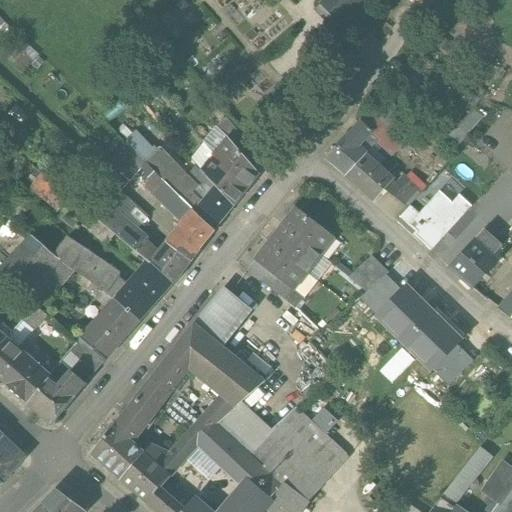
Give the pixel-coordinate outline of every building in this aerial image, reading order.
[(334,32),(364,0),(324,0),(313,11),(334,32)] [(318,70),(337,57),(328,47),(310,59),(318,70)] [(374,111),(362,122),(381,140),(377,145),(392,159),(408,143),(399,134),(410,122),(394,107),(382,119),(374,111)] [(441,149),(452,158),(485,121),(474,112),(441,149)] [(228,138),(240,153),(249,145),(226,119),(216,127),(227,140),(228,138)] [(362,122),(327,159),(346,176),(362,159),(363,159),(365,156),(367,155),(359,147),(373,133),(362,122)] [(240,153),(228,138),(227,140),(214,156),(245,192),(259,174),(240,153)] [(122,151),(133,162),(140,156),(129,145),(122,151)] [(245,192),(214,156),(201,172),(233,207),(234,207),(245,192)] [(392,181),(365,156),(363,159),(362,159),(346,176),(374,202),(392,181)] [(134,181),(136,178),(165,204),(175,192),(172,188),(160,177),(144,161),(131,179),(134,181)] [(172,188),(186,174),(175,162),(160,177),(172,188)] [(104,176),(121,192),(131,181),(114,165),(104,176)] [(42,173),(30,188),(55,209),(68,193),(42,173)] [(209,182),(202,189),(186,174),(172,188),(175,192),(214,231),(233,207),(214,188),(214,187),(209,182)] [(403,175),(389,192),(408,209),(422,192),(403,175)] [(195,255),(171,237),(159,252),(114,211),(122,202),(115,196),(95,183),(79,202),(100,217),(98,221),(147,263),(172,284),(195,255)] [(214,231),(175,192),(165,204),(184,221),(171,237),(195,255),(214,231)] [(409,227),(416,233),(413,236),(431,252),(471,208),(459,197),(452,205),(439,193),(418,216),(409,227)] [(418,216),(410,208),(400,219),(409,227),(418,216)] [(488,208),(473,226),(481,233),(497,216),(488,208)] [(334,238),(296,209),(282,227),(320,256),(334,238)] [(491,224),(449,269),(474,291),(498,261),(493,257),(508,238),(491,224)] [(320,256),(282,227),(268,244),(307,274),(320,256)] [(511,233),(510,236),(511,237),(511,300),(503,312),(511,320),(511,233)] [(54,256),(31,238),(5,266),(0,261),(0,279),(4,283),(15,291),(35,307),(38,309),(72,270),(54,256)] [(117,279),(66,240),(54,256),(101,293),(104,294),(116,281),(117,279)] [(307,274),(268,244),(254,262),(284,285),(293,292),(307,274)] [(348,278),(358,286),(381,266),(372,257),(348,278)] [(147,263),(125,288),(116,281),(104,294),(139,322),(172,284),(147,263)] [(381,266),(358,286),(367,293),(386,277),(389,274),(381,266)] [(360,300),(377,318),(402,293),(386,277),(367,293),(360,300)] [(0,308),(0,309),(15,291),(4,283),(0,287),(0,308)] [(304,300),(293,292),(284,285),(277,295),(296,310),(304,300)] [(405,344),(432,315),(406,289),(402,293),(377,318),(405,344)] [(104,294),(101,293),(95,299),(106,309),(78,341),(79,342),(104,362),(139,322),(104,294)] [(217,296),(194,325),(216,342),(239,313),(217,296)] [(38,309),(35,307),(6,341),(16,349),(31,331),(35,334),(38,331),(35,328),(45,315),(38,309)] [(459,341),(432,315),(405,344),(431,370),(455,345),(459,341)] [(194,325),(122,416),(143,432),(189,374),(222,398),(193,428),(206,434),(217,425),(236,408),(265,383),(216,342),(194,325)] [(16,349),(6,341),(0,347),(0,381),(26,404),(49,377),(16,349)] [(94,374),(104,362),(79,342),(68,355),(94,374)] [(455,345),(431,370),(447,385),(471,361),(455,345)] [(65,375),(57,384),(49,377),(26,404),(41,417),(57,417),(78,391),(70,384),(73,381),(65,375)] [(265,437),(297,411),(268,380),(265,383),(236,408),(265,437)] [(265,437),(236,408),(217,425),(236,450),(259,468),(283,487),(296,471),(265,437)] [(345,459),(297,411),(265,437),(296,471),(317,492),(345,459)] [(324,412),(311,425),(326,440),(339,427),(324,412)] [(122,416),(91,456),(120,481),(143,454),(133,446),(143,432),(122,416)] [(217,425),(206,434),(193,428),(168,454),(157,467),(170,478),(198,445),(245,485),(259,468),(236,450),(217,425)] [(0,442),(0,482),(1,483),(24,458),(4,439),(0,442)] [(149,447),(143,455),(157,467),(168,454),(149,447)] [(493,511),(511,486),(511,472),(502,466),(501,467),(491,460),(492,458),(479,449),(430,511),(493,511)] [(143,455),(143,454),(120,481),(155,511),(183,511),(159,491),(170,478),(157,467),(143,455)] [(245,485),(223,511),(207,511),(196,502),(187,511),(262,511),(283,487),(259,468),(245,485)] [(511,511),(511,486),(493,511),(511,511)] [(84,511),(59,493),(53,493),(35,511),(84,511)] [(412,511),(399,503),(392,511),(412,511)]
